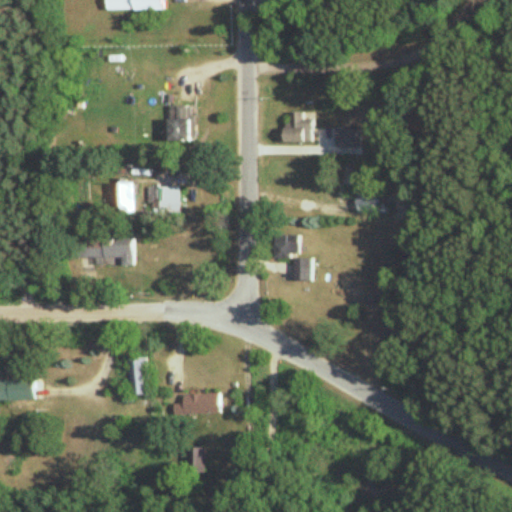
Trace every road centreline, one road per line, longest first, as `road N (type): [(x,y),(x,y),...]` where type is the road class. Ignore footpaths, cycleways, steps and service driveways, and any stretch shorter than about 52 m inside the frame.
road 1 (residential): [(511,467),(259,331),(243,315),(243,0)]
road 2 (residential): [(243,315),(0,315)]
